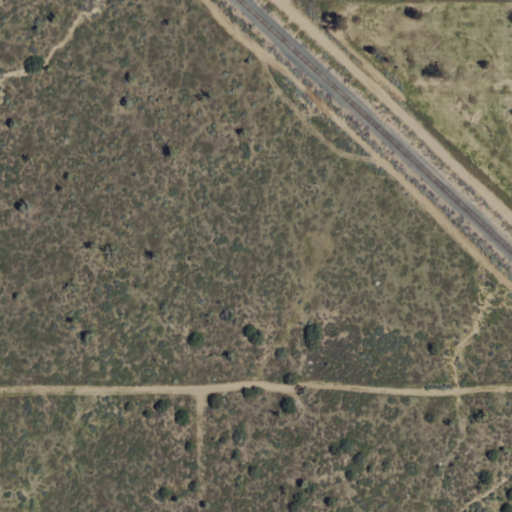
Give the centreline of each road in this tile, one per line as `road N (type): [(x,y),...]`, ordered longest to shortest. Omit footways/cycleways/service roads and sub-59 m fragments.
road 1 (residential): [(0,388),(511,391)]
road 2 (track): [(202,0),(511,288)]
road 3 (track): [(378,158),(329,147),(273,87),(261,52)]
